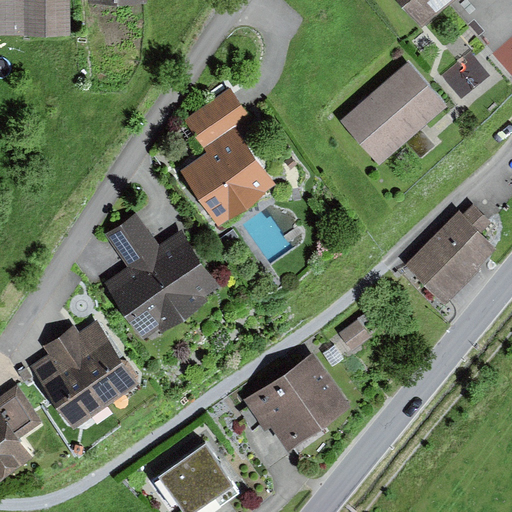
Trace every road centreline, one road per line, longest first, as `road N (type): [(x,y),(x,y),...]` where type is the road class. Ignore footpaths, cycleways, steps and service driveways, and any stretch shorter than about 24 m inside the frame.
road 1 (track): [(0,504),(38,505),(88,490),(389,265),(511,145)]
road 2 (residential): [(237,0),(134,145),(0,369)]
road 3 (tertiary): [(511,278),(321,511)]
